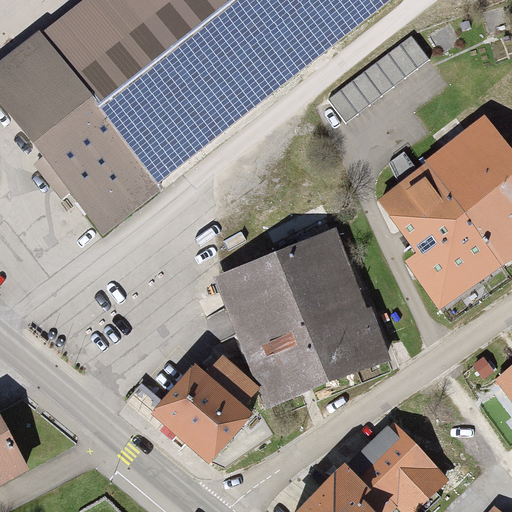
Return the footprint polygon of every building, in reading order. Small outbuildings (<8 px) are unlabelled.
[(83,0),(0,65),(0,113),(97,236),(397,0),(83,0)] [(412,42),(329,105),(347,128),(430,66),(412,42)] [(511,156),(485,120),(374,202),(414,255),(399,267),(437,317),(473,289),(511,259),(511,156)] [(330,235),(213,282),(267,413),(383,366),(330,235)] [(180,367),(143,418),(206,465),(258,394),(215,362),(200,382),(180,367)] [(511,367),(493,384),(511,406),(511,367)] [(0,478),(22,468),(0,424),(0,478)] [(335,464),(289,511),(382,511),(389,505),(396,511),(413,511),(445,480),(388,426),(344,472),(335,464)]
